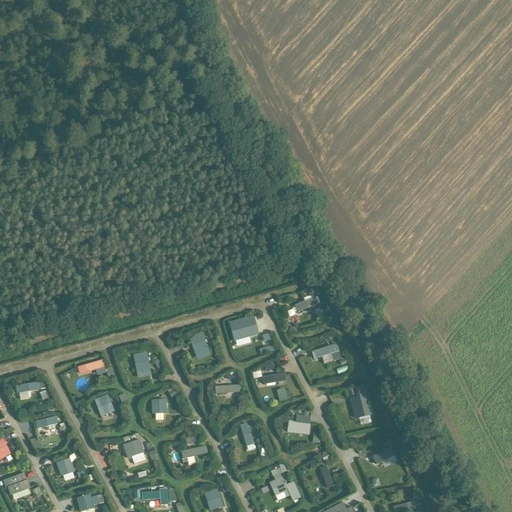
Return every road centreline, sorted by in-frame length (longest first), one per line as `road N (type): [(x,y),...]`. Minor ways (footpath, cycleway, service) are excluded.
road 1 (track): [(301,260),(0,353)]
road 2 (track): [(169,0),(301,260)]
